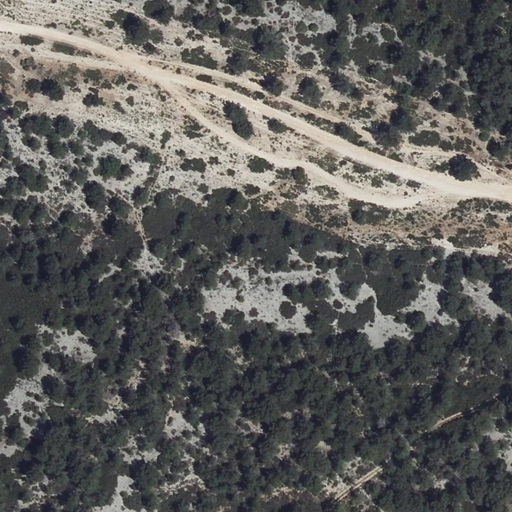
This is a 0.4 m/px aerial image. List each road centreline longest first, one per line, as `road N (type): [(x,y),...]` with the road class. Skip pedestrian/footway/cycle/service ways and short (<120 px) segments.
road 1 (track): [(118,54),(244,146),(366,196),(409,202),(505,191)]
road 2 (track): [(118,54),(181,64),(398,144),(456,153),(511,185)]
road 3 (track): [(505,191),(360,151),(118,54)]
road 4 (track): [(0,22),(118,54)]
